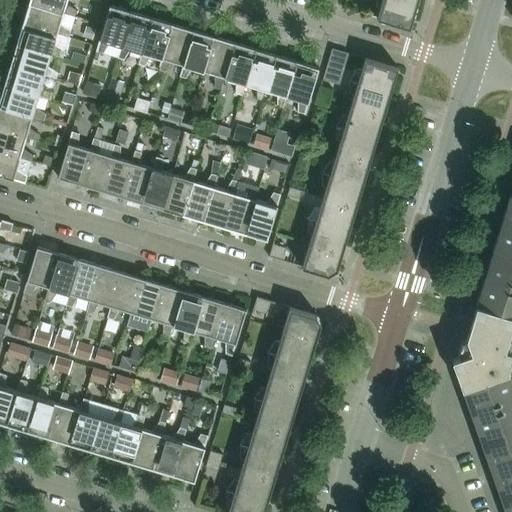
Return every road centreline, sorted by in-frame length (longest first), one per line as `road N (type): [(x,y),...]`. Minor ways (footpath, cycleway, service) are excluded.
road 1 (residential): [(396,316),(0,198)]
road 2 (tertiary): [(396,316),(473,67)]
road 3 (residential): [(473,67),(248,0)]
road 4 (residential): [(134,511),(0,471)]
road 5 (residential): [(459,511),(449,484),(431,468),(356,440)]
road 6 (tertiary): [(356,440),(396,316)]
